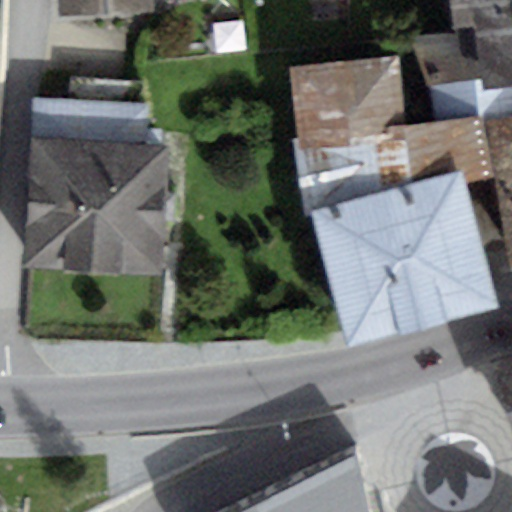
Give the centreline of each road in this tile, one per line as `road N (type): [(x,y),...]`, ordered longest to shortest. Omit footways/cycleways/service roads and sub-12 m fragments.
road 1 (residential): [(4,411),(31,0)]
road 2 (primary): [(4,411),(279,392)]
road 3 (primary): [(279,392),(365,374),(511,324)]
road 4 (residential): [(159,511),(267,451),(279,392)]
